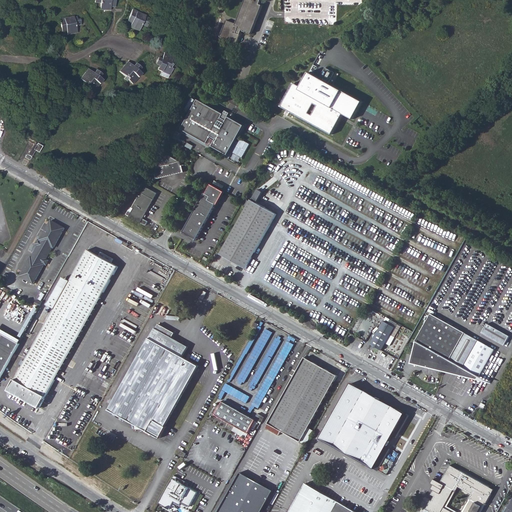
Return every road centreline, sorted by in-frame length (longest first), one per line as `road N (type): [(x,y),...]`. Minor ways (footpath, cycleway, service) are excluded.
road 1 (residential): [(511,449),(157,251)]
road 2 (residential): [(157,251),(0,163)]
road 3 (residential): [(0,434),(114,511)]
road 4 (residential): [(0,57),(44,61),(111,44),(130,49)]
